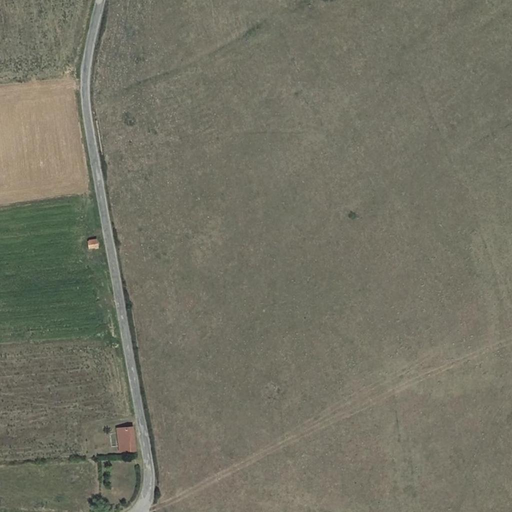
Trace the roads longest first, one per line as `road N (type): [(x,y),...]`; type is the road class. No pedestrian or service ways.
road 1 (unclassified): [(100,0),(85,67),(85,113),(148,476),(141,511)]
road 2 (track): [(85,113),(309,0)]
